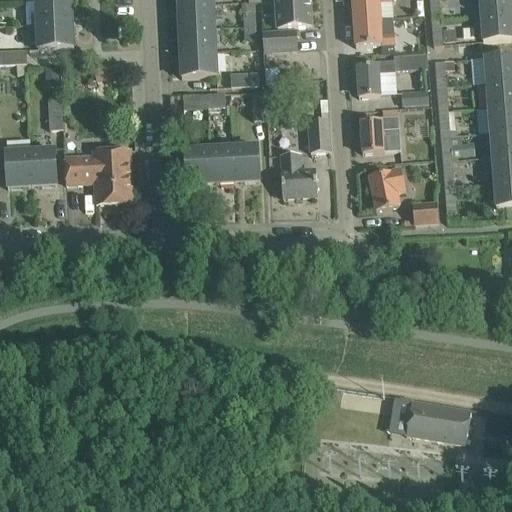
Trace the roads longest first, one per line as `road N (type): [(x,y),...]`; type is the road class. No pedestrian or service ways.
road 1 (track): [(0,358),(78,355),(511,412)]
road 2 (residential): [(159,241),(338,236),(345,226),(331,0)]
road 3 (residential): [(159,241),(147,0)]
road 4 (residential): [(0,241),(159,241)]
